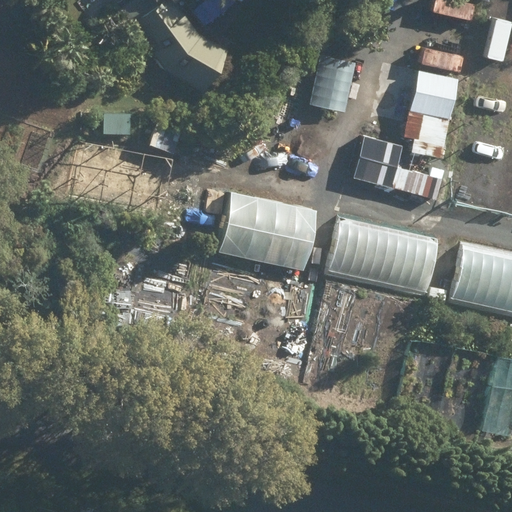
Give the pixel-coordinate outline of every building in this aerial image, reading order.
[(130,0),(120,7),(163,70),(205,93),(227,53),(199,38),(174,1),(175,0),(130,0)] [(470,4),(445,0),(438,0),(436,15),(467,20),(470,4)] [(457,53),(417,48),(415,65),(454,70),(457,53)] [(411,155),(442,161),(457,81),(418,74),(411,113),(423,115),(418,142),(414,141),(411,155)] [(103,135),(129,135),(130,115),(103,114),(103,135)] [(177,135),(150,125),(141,148),(168,159),(177,135)] [(353,178),(435,200),(440,180),(396,169),(402,147),(364,138),(353,178)] [(219,250),(303,268),(316,209),(232,190),(219,250)] [(329,273),(425,293),(436,240),(340,219),(329,273)] [(454,298),(511,310),(511,256),(465,245),(454,298)] [(428,294),(445,297),(446,288),(430,285),(428,294)]
